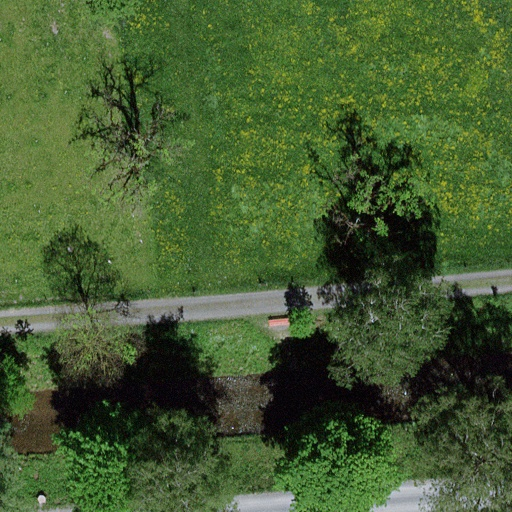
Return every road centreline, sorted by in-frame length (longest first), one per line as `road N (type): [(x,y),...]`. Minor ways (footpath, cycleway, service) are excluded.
road 1 (track): [(0,325),(511,282)]
road 2 (track): [(511,497),(341,511)]
